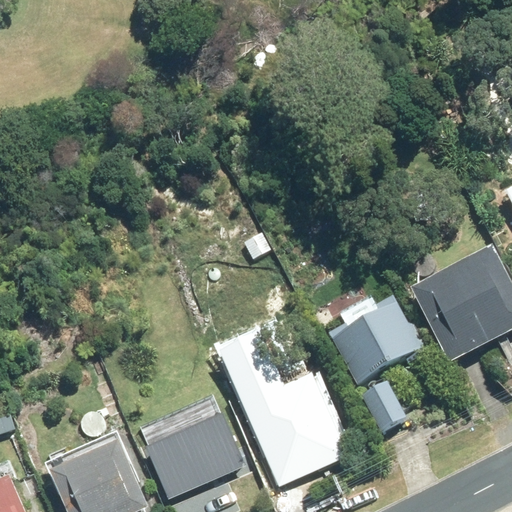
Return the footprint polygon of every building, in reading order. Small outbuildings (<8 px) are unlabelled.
[(412,205),(417,223),(434,218),(429,200),(412,205)] [(511,287),(502,267),(420,309),(456,377),(511,347),(511,287)] [(351,341),(337,348),(361,394),(413,368),(415,373),(432,364),(416,334),(412,336),(399,310),(382,318),(379,311),(365,309),(352,315),(344,328),(351,341)] [(377,409),(370,413),(387,444),(412,430),(395,399),(387,403),(383,397),(373,402),(377,409)] [(303,402),(265,419),(273,437),(254,446),(277,495),(314,479),(312,474),(345,460),(330,426),(316,432),(303,402)] [(176,483),(229,494),(236,455),(215,451),(218,438),(185,431),(176,483)] [(147,511),(120,445),(49,475),(64,511),(147,511)] [(0,469),(0,511),(35,511),(14,464),(0,469)]
